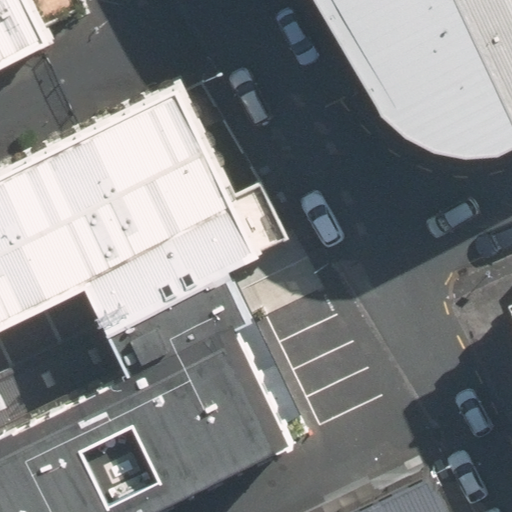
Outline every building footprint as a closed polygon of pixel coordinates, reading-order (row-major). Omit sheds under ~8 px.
[(0,0),(0,68),(59,38),(39,0),(0,0)] [(511,0),(335,0),(386,87),(402,104),(440,122),(469,132),(501,128),(511,122),(511,0)] [(270,246),(186,78),(0,169),(0,323),(90,279),(113,324),(270,246)] [(134,361),(0,427),(0,511),(151,511),(298,439),(219,281),(119,331),(134,361)] [(455,511),(430,456),(308,511),(455,511)]
